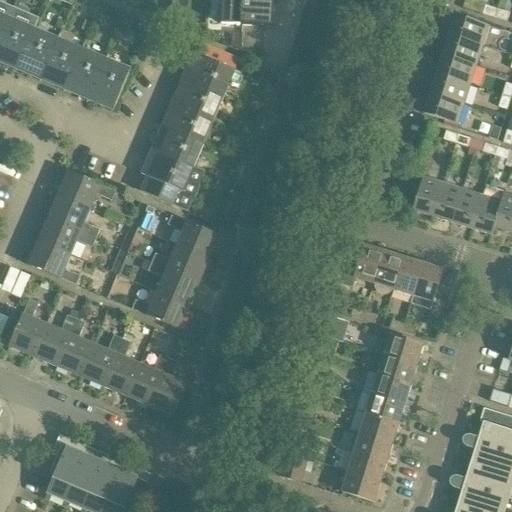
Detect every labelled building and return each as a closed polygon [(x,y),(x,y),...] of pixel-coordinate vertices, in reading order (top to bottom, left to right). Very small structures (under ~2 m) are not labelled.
[(222,0),(221,25),(251,27),(253,1),(252,0),(222,0)] [(0,43),(15,8),(0,1),(0,43)] [(495,19),(498,10),(486,6),(483,16),(495,19)] [(0,62),(18,70),(35,30),(34,29),(38,18),(15,8),(0,43),(0,62)] [(507,23),(510,14),(498,10),(495,19),(507,23)] [(119,13),(115,22),(124,26),(128,17),(119,13)] [(482,47),(488,28),(455,17),(449,37),(482,47)] [(42,80),(59,40),(35,30),(18,70),(42,80)] [(231,48),(241,52),(242,34),(232,33),(231,48)] [(476,67),(482,47),(449,37),(443,56),(476,67)] [(65,90),(83,50),(59,40),(42,80),(65,90)] [(89,100),(106,60),(83,50),(65,90),(89,100)] [(224,98),(235,72),(195,54),(183,80),(224,98)] [(470,86),(476,67),(443,56),(437,76),(470,86)] [(115,111),(132,71),(106,60),(89,100),(115,111)] [(464,106),(470,86),(437,76),(430,96),(464,106)] [(215,121),(224,98),(183,80),(173,104),(215,121)] [(511,99),(511,95),(511,86),(506,84),(502,97),(511,99)] [(458,126),(464,106),(430,96),(424,115),(458,126)] [(507,111),(511,99),(502,97),(499,108),(507,111)] [(204,145),(215,121),(173,104),(163,128),(204,145)] [(497,142),(501,130),(493,127),(489,139),(497,142)] [(194,169),(204,145),(163,128),(153,151),(194,169)] [(456,145),(459,136),(446,132),(444,141),(456,145)] [(511,146),(511,144),(511,133),(507,132),(503,144),(511,146)] [(468,148),(470,140),(459,136),(456,145),(468,148)] [(495,157),(498,148),(485,145),(483,153),(495,157)] [(506,161),(509,152),(498,148),(495,157),(506,161)] [(243,153),(237,150),(234,155),(241,158),(243,153)] [(197,199),(208,174),(194,169),(153,151),(143,176),(149,179),(143,194),(189,214),(196,199),(197,199)] [(113,202),(117,193),(101,187),(102,186),(70,173),(60,197),(92,210),(98,196),(113,202)] [(433,218),(443,185),(423,178),(413,212),(433,218)] [(452,224),(463,191),(443,185),(433,218),(452,224)] [(491,236),(504,195),(505,190),(486,185),(483,197),(482,197),(472,230),(491,236)] [(472,230),(482,197),(463,191),(452,224),(472,230)] [(511,234),(511,197),(504,195),(491,236),(492,236),(494,229),(511,234)] [(98,240),(101,231),(86,225),(92,210),(60,197),(50,220),(98,240)] [(218,223),(230,228),(236,215),(223,210),(218,223)] [(188,223),(173,217),(169,226),(184,232),(178,247),(210,260),(221,236),(188,223)] [(94,249),(98,240),(50,220),(40,243),(72,257),(78,243),(94,249)] [(78,286),(81,278),(66,272),(72,257),(40,243),(30,267),(62,280),(78,286)] [(201,284),(210,260),(178,247),(172,261),(157,255),(153,264),(201,284)] [(374,285),(384,253),(364,247),(361,254),(349,251),(338,284),(352,289),(355,279),(374,285)] [(394,291),(404,259),(384,253),(374,285),(375,285),(374,288),(375,290),(377,292),(379,294),(381,296),(383,296),(385,296),(387,295),(389,294),(391,292),(392,291),(394,291)] [(414,297),(423,265),(404,259),(394,291),(414,297)] [(145,260),(142,269),(149,273),(153,264),(145,260)] [(191,307),(201,284),(153,264),(149,273),(165,279),(159,293),(191,307)] [(433,303),(443,271),(423,265),(414,297),(433,303)] [(181,331),(191,307),(159,293),(152,308),(137,302),(134,310),(149,316),(148,317),(181,331)] [(34,320),(40,305),(32,301),(26,317),(25,316),(11,348),(35,358),(49,326),(34,320)] [(363,322),(366,313),(353,309),(350,318),(363,322)] [(374,325),(377,316),(366,313),(363,322),(374,325)] [(337,342),(343,322),(329,317),(323,338),(337,342)] [(58,368),(78,321),(77,321),(70,318),(64,332),(49,326),(35,358),(58,368)] [(81,378),(95,346),(80,340),(87,325),(78,321),(58,368),(81,378)] [(403,334),(405,325),(391,321),(389,330),(403,334)] [(413,337),(416,329),(405,325),(403,334),(413,337)] [(416,367),(423,346),(391,337),(384,357),(416,367)] [(105,388),(124,341),(116,338),(109,352),(95,346),(81,378),(105,388)] [(333,354),(337,342),(323,338),(319,350),(333,354)] [(128,397),(141,366),(127,360),(133,345),(124,341),(105,388),(128,397)] [(410,386),(416,367),(384,357),(378,376),(410,386)] [(151,407),(170,361),(162,358),(156,372),(141,366),(128,397),(151,407)] [(507,373),(511,361),(509,361),(503,359),(499,371),(507,373)] [(175,417),(188,386),(173,379),(179,365),(170,361),(151,407),(175,417)] [(320,380),(324,367),(314,364),(310,377),(320,380)] [(404,406),(410,386),(378,376),(372,395),(372,396),(404,406)] [(317,392),(320,380),(310,377),(307,389),(317,392)] [(511,409),(511,396),(493,390),(489,402),(511,409)] [(398,425),(404,406),(372,396),(372,395),(362,392),(356,412),(398,425)] [(341,418),(343,408),(317,400),(314,410),(341,418)] [(308,418),(312,407),(302,404),(298,415),(308,418)] [(511,418),(484,410),(479,424),(483,425),(479,439),(470,436),(467,436),(465,437),(463,439),(511,454),(511,418)] [(392,445),(398,425),(356,412),(350,430),(361,433),(360,435),(392,445)] [(304,431),(308,418),(298,415),(294,428),(304,431)] [(386,464),(392,445),(360,435),(354,454),(386,464)] [(509,499),(511,489),(511,454),(463,439),(463,440),(463,441),(463,443),(464,445),(465,446),(466,447),(467,448),(475,451),(466,480),(458,477),(457,478),(455,478),(453,478),(452,479),(451,480),(450,481),(509,499)] [(304,460),(308,449),(290,443),(286,454),(304,460)] [(66,503),(86,456),(68,448),(48,495),(49,496),(47,501),(51,503),(53,497),(66,503)] [(300,485),(308,461),(304,460),(286,454),(279,479),(300,485)] [(380,484),(386,464),(354,454),(348,474),(380,484)] [(83,511),(104,463),(86,456),(66,503),(64,508),(69,510),(71,505),(84,510),(83,511)] [(104,511),(122,471),(104,463),(83,511),(104,511)] [(126,511),(140,479),(122,471),(104,511),(126,511)] [(374,503),(380,484),(348,474),(342,493),(374,503)] [(504,511),(509,499),(450,481),(450,482),(450,484),(450,485),(451,487),(452,488),(453,489),(454,489),(453,489),(462,492),(455,511),(504,511)]
